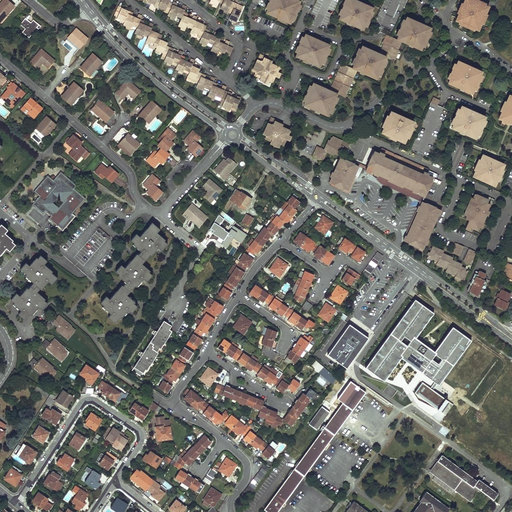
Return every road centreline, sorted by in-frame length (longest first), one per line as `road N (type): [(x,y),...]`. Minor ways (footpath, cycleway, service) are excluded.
road 1 (residential): [(15,503),(80,401),(93,398),(138,427),(115,479)]
road 2 (tertiary): [(511,335),(322,196)]
road 3 (tertiary): [(230,127),(161,78),(90,5)]
road 4 (tertiary): [(87,12),(158,84),(224,134)]
road 5 (tertiary): [(377,244),(511,342)]
road 6 (residential): [(461,181),(507,201),(492,245),(444,233),(442,221)]
road 7 (residential): [(348,123),(361,137),(461,181)]
